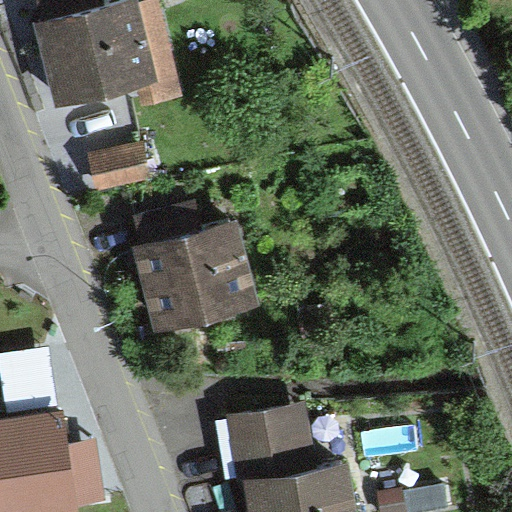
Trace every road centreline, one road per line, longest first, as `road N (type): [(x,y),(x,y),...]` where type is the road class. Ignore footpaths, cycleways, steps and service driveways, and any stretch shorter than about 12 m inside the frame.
road 1 (residential): [(154,511),(48,233)]
road 2 (primary): [(511,224),(392,0)]
road 3 (residential): [(48,233),(0,106)]
